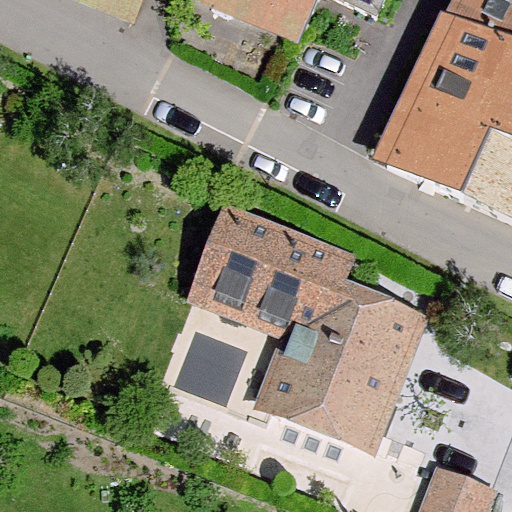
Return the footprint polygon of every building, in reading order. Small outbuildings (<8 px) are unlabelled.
[(79,0),(135,22),(144,0),(79,0)] [(325,0),(192,0),(303,46),(325,0)] [(431,29),(373,159),(511,225),(511,0),(466,0),(447,37),(431,29)] [(265,411),(373,453),(423,327),(339,294),(349,269),(228,221),(196,303),(292,340),(265,411)] [(488,511),(493,501),(441,480),(427,511),(488,511)]
